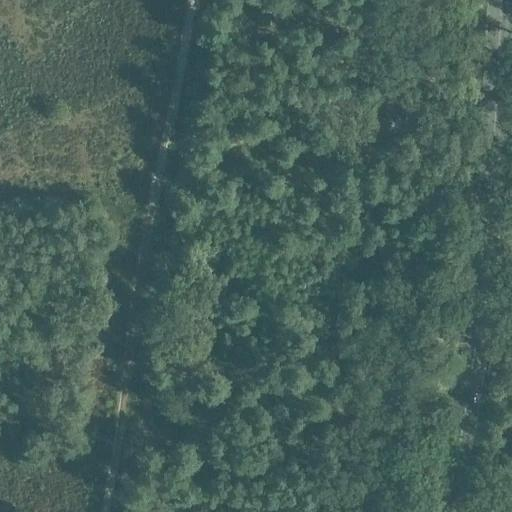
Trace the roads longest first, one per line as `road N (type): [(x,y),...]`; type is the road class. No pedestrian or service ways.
road 1 (track): [(103,511),(190,0)]
road 2 (secondary): [(445,511),(483,278),(501,0)]
